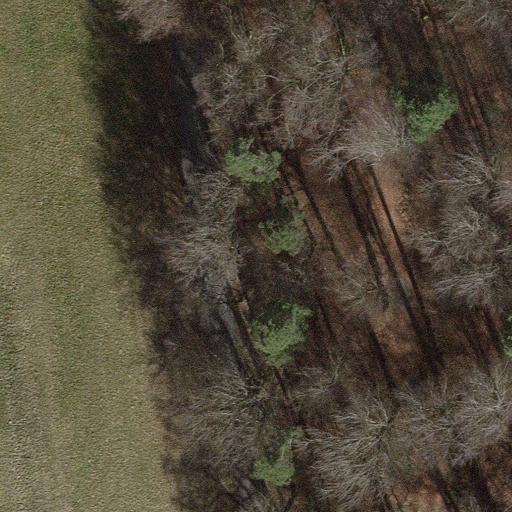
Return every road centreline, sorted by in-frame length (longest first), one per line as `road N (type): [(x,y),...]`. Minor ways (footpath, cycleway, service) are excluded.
road 1 (residential): [(260,511),(202,196),(186,0)]
road 2 (track): [(442,511),(407,331),(366,0)]
